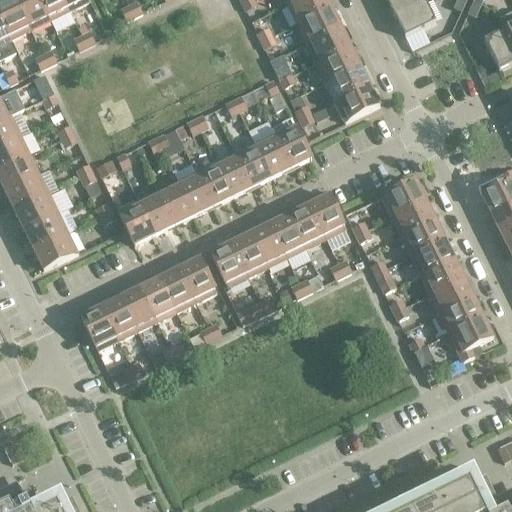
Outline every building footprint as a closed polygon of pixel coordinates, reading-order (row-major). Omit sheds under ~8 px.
[(31,34),(14,0),(12,0),(0,6),(0,20),(11,43),(31,34)] [(50,24),(38,0),(14,0),(31,34),(50,24)] [(69,15),(62,0),(38,0),(50,24),(69,15)] [(87,0),(62,0),(69,15),(90,5),(87,0)] [(304,0),(282,0),(287,8),(304,0)] [(331,11),(325,0),(304,0),(287,8),(296,28),(331,11)] [(426,5),(423,0),(387,0),(385,1),(395,21),(426,5)] [(467,1),(463,0),(458,0),(453,11),(461,15),(467,1)] [(257,9),(253,1),(241,7),(245,14),(257,9)] [(481,8),(473,4),(467,17),(475,21),(481,8)] [(137,5),(129,9),(134,21),(142,17),(137,5)] [(436,25),(426,5),(395,21),(405,41),(421,33),(436,25)] [(134,21),(129,9),(121,13),(127,24),(134,21)] [(340,30),(331,11),(296,28),(306,47),(340,30)] [(511,15),(498,23),(503,33),(511,50),(511,15)] [(0,48),(11,43),(0,20),(0,48)] [(350,50),(340,30),(306,47),(315,67),(350,50)] [(268,32),(257,38),(260,45),(272,40),(268,32)] [(421,33),(405,41),(412,55),(428,47),(421,33)] [(511,67),(511,50),(503,33),(484,43),(499,74),(511,67)] [(89,35),(81,39),(87,50),(95,47),(89,35)] [(87,50),(81,39),(74,43),(79,54),(87,50)] [(276,48),(272,40),(260,45),(264,53),(276,48)] [(359,69),(350,50),(315,67),(325,86),(359,69)] [(50,54),(43,58),(48,70),(56,66),(50,54)] [(48,70),(43,58),(35,62),(40,73),(48,70)] [(369,89),(359,69),(325,86),(334,105),(369,89)] [(287,71),(276,76),(279,84),(291,79),(287,71)] [(4,77),(9,89),(18,85),(12,73),(4,77)] [(499,74),(489,79),(493,87),(503,82),(499,74)] [(295,86),(291,79),(279,84),(283,92),(295,86)] [(273,84),(265,88),(271,100),(279,96),(273,84)] [(379,109),(369,89),(334,105),(345,126),(379,109)] [(54,99),(50,91),(39,97),(43,105),(54,99)] [(271,100),(269,101),(276,116),(286,111),(279,96),(271,100)] [(0,125),(11,120),(1,99),(0,99),(0,125)] [(58,107),(54,99),(43,105),(46,112),(58,107)] [(247,112),(241,100),(233,104),(239,115),(247,112)] [(239,115),(233,104),(225,108),(231,119),(239,115)] [(511,107),(511,105),(495,112),(502,126),(511,121),(511,107)] [(306,109),(295,115),(299,123),(310,117),(306,109)] [(314,125),(310,117),(299,123),(302,131),(314,125)] [(208,131),(202,119),(194,123),(200,134),(208,131)] [(0,149),(20,139),(11,120),(0,125),(0,149)] [(200,134),(194,123),(187,127),(192,138),(200,134)] [(311,162),(294,127),(274,138),(291,172),(311,162)] [(73,138),(69,130),(58,136),(62,143),(73,138)] [(77,146),(73,138),(62,143),(65,151),(77,146)] [(169,150),(164,138),(156,142),(161,154),(169,150)] [(291,172),(274,138),(254,147),(271,181),(291,172)] [(0,173),(30,159),(20,139),(0,149),(0,173)] [(161,154),(156,142),(148,146),(153,157),(161,154)] [(271,181),(254,147),(235,157),(252,191),(271,181)] [(130,169),(125,157),(117,161),(122,173),(130,169)] [(252,191),(235,157),(215,166),(232,200),(252,191)] [(39,178),(30,159),(0,173),(0,184),(5,195),(39,178)] [(109,165),(96,171),(102,183),(117,176),(111,164),(109,165)] [(232,200),(215,166),(196,176),(213,210),(232,200)] [(92,176),(88,169),(77,174),(81,182),(92,176)] [(511,208),(511,173),(500,179),(504,187),(481,198),(492,218),(511,208)] [(96,184),(92,176),(81,182),(84,190),(96,184)] [(213,210),(196,176),(177,185),(194,219),(213,210)] [(49,198),(39,178),(5,195),(15,214),(49,198)] [(426,204),(416,184),(381,201),(391,221),(426,204)] [(194,219),(177,185),(157,195),(174,229),(194,219)] [(174,229),(157,195),(138,204),(155,239),(174,229)] [(58,217),(49,198),(15,214),(24,234),(58,217)] [(346,233),(329,199),(308,209),(325,243),(346,233)] [(155,239),(138,204),(117,214),(134,249),(155,239)] [(435,224),(426,204),(391,221),(401,241),(435,224)] [(111,215),(107,208),(96,213),(100,221),(111,215)] [(511,232),(511,208),(492,218),(501,238),(511,232)] [(325,243),(308,209),(289,218),(306,252),(325,243)] [(115,223),(111,215),(100,221),(103,229),(115,223)] [(68,236),(58,217),(24,234),(34,253),(68,236)] [(306,252),(289,218),(270,228),(287,262),(306,252)] [(445,243),(435,224),(401,241),(410,260),(445,243)] [(363,226),(352,231),(356,239),(367,233),(363,226)] [(287,262),(270,228),(250,237),(267,271),(287,262)] [(511,256),(511,232),(501,238),(511,257),(511,256)] [(371,241),(367,233),(356,239),(359,247),(371,241)] [(78,257),(68,236),(34,253),(43,274),(78,257)] [(267,271),(250,237),(231,247),(248,281),(267,271)] [(454,263),(445,243),(410,260),(420,279),(454,263)] [(248,281),(231,247),(210,257),(227,291),(248,281)] [(199,262),(179,272),(196,307),(216,297),(199,262)] [(464,282),(454,263),(420,279),(429,299),(464,282)] [(346,264),(338,268),(343,279),(351,276),(346,264)] [(382,264),(371,270),(375,278),(386,272),(382,264)] [(343,279),(338,268),(330,272),(335,283),(343,279)] [(196,307),(179,272),(160,282),(176,316),(196,307)] [(390,280),(386,272),(375,278),(378,286),(390,280)] [(176,316),(160,282),(140,291),(157,326),(176,316)] [(473,301),(464,282),(429,299),(439,318),(473,301)] [(307,283),(299,287),(304,299),(312,295),(307,283)] [(304,299),(299,287),(291,291),(297,302),(304,299)] [(157,326),(140,291),(121,301),(137,335),(157,326)] [(286,293),(280,296),(285,308),(292,305),(286,293)] [(137,335),(121,301),(101,310),(118,345),(137,335)] [(483,321),(473,301),(439,318),(448,338),(483,321)] [(268,302),(260,306),(266,318),(273,314),(268,302)] [(401,303),(390,309),(393,316),(405,311),(401,303)] [(266,318),(260,306),(252,310),(258,321),(266,318)] [(118,345),(101,310),(81,320),(98,355),(118,345)] [(409,319),(405,311),(393,316),(397,324),(409,319)] [(493,341),(483,321),(448,338),(462,366),(474,360),(470,353),(493,341)] [(216,328),(208,332),(214,343),(221,339),(216,328)] [(214,343),(208,332),(200,335),(206,347),(214,343)] [(420,342),(409,347),(413,355),(424,350),(420,342)] [(177,347),(169,351),(175,362),(183,358),(177,347)] [(175,362),(169,351),(161,354),(167,366),(175,362)] [(138,366),(130,370),(136,381),(144,377),(138,366)] [(136,381),(130,370),(123,374),(128,385),(136,381)] [(119,378),(111,382),(116,391),(123,387),(119,378)] [(511,449),(510,446),(496,453),(507,475),(511,472),(511,449)] [(471,485),(463,469),(425,487),(430,496),(426,498),(426,496),(421,499),(421,500),(397,511),(393,511),(382,511),(381,509),(374,511),(511,511),(511,491),(496,499),(485,477),(471,485)] [(0,511),(77,511),(71,500),(46,511),(29,511),(16,485),(0,492),(0,511)]
